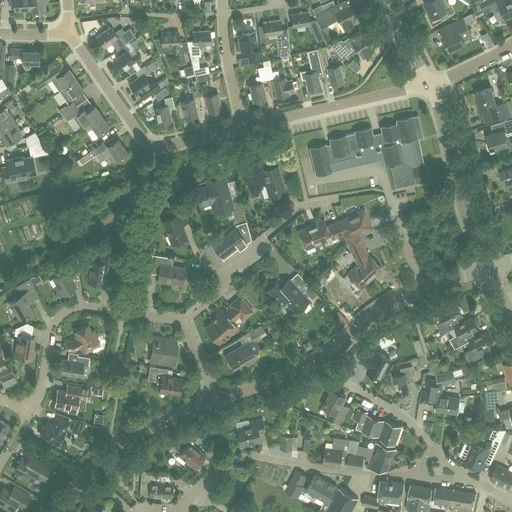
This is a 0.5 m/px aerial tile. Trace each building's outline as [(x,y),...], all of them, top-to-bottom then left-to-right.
[(9,0),(10,9),(15,9),(15,11),(32,9),(31,0),(9,0)] [(31,0),(32,9),(32,11),(45,10),(44,0),(31,0)] [(423,0),(432,17),(439,13),(442,18),(448,15),(444,7),(449,5),(445,0),(423,0)] [(494,0),(484,0),(479,3),(480,4),(482,9),(496,2),(494,0)] [(511,0),(494,0),(496,2),(498,1),(499,2),(502,9),(495,13),(499,20),(506,17),(511,13),(511,0)] [(325,10),(315,15),(317,19),(321,28),(338,19),(341,25),(344,31),(354,26),(351,20),(357,16),(351,5),(344,8),(340,2),(325,10)] [(315,15),(325,10),(322,4),(313,9),(312,9),(315,15)] [(308,11),(291,14),(293,25),(293,27),(294,27),(310,25),(311,28),(310,27),(317,42),(319,41),(319,42),(325,39),(321,28),(317,19),(310,20),(308,11)] [(472,12),(462,17),(451,22),(455,29),(441,36),(448,49),(464,41),(463,40),(471,36),(468,31),(465,24),(469,22),(468,20),(474,17),(472,12)] [(291,55),(289,39),(288,29),(282,30),(281,20),(264,22),(266,36),(277,34),(281,57),(291,55)] [(98,39),(96,40),(100,47),(102,45),(104,47),(112,42),(117,50),(131,41),(122,28),(115,33),(110,26),(96,36),(98,39)] [(191,57),(198,56),(201,56),(201,48),(200,48),(199,44),(211,44),(210,30),(193,31),(193,41),(187,41),(191,57)] [(341,39),(331,45),(342,57),(349,53),(347,49),(354,45),(359,53),(362,58),(373,51),(370,46),(373,44),(366,33),(363,35),(360,30),(356,33),(342,41),(341,39)] [(255,31),(241,34),(243,39),(239,40),(241,51),(248,50),(250,63),(263,61),(261,48),(258,48),(255,31)] [(133,48),(133,49),(149,38),(145,32),(129,43),(133,48)] [(184,53),(183,42),(179,42),(179,32),(162,33),(162,38),(154,38),(159,53),(172,52),(172,53),(176,52),(179,65),(187,64),(184,53)] [(324,47),(317,48),(321,67),(328,66),(324,47)] [(22,55),(22,63),(22,65),(24,69),(28,69),(31,65),(31,63),(38,63),(39,51),(28,50),(28,49),(11,48),(10,59),(16,59),(17,55),(22,55)] [(314,67),(300,70),(302,79),(305,78),(308,90),(321,87),(318,74),(323,73),(321,67),(317,48),(308,51),(310,62),(312,61),(314,67)] [(127,51),(113,60),(120,71),(125,68),(129,73),(135,69),(132,64),(135,62),(141,58),(137,52),(131,56),(127,51)] [(198,56),(191,57),(190,57),(193,66),(194,74),(195,75),(209,72),(208,66),(199,68),(198,56)] [(160,65),(156,59),(145,66),(150,72),(160,65)] [(292,79),(286,80),(285,78),(280,79),(278,70),(272,72),(269,60),(263,61),(264,62),(263,62),(264,67),(264,66),(267,79),(273,78),(273,80),(272,81),(276,97),(282,96),(282,97),(287,96),(286,94),(295,92),(294,89),(298,88),(297,80),(292,81),(292,79)] [(353,61),(349,66),(356,73),(361,68),(353,61)] [(14,63),(4,63),(4,78),(14,78),(14,63)] [(340,65),(327,68),(330,84),(343,82),(341,72),(343,72),(343,71),(342,65),(340,66),(340,65)] [(194,74),(193,66),(184,68),(186,76),(194,74)] [(53,67),(35,79),(40,88),(52,80),(58,90),(64,87),(75,79),(68,68),(58,74),(53,67)] [(264,67),(257,68),(260,81),(267,80),(264,67)] [(209,72),(197,75),(198,81),(211,79),(209,72)] [(144,99),(148,95),(160,87),(155,81),(150,84),(143,74),(129,83),(137,95),(139,92),(144,99)] [(64,87),(58,90),(66,101),(71,97),(83,90),(75,79),(64,87)] [(253,102),(266,99),(262,83),(249,86),(253,102)] [(27,95),(36,90),(33,84),(24,90),(27,95)] [(193,98),(200,96),(197,84),(190,86),(193,98)] [(158,100),(169,92),(164,86),(157,91),(157,92),(154,94),(158,100)] [(511,105),(511,102),(509,103),(508,100),(496,104),(491,88),(476,92),(481,109),(479,110),(482,121),(495,117),(498,116),(499,120),(511,116),(511,105)] [(209,112),(222,110),(218,93),(205,96),(209,112)] [(168,109),(175,107),(172,96),(164,98),(166,105),(154,108),(158,124),(171,122),(168,109)] [(184,118),(198,115),(194,99),(187,100),(186,98),(184,98),(182,99),(182,101),(181,102),(184,118)] [(58,110),(62,115),(68,111),(77,105),(73,100),(58,110)] [(20,116),(24,114),(18,104),(14,106),(20,116)] [(81,129),(85,127),(101,115),(94,106),(86,111),(84,109),(81,111),(77,105),(68,111),(81,129)] [(0,128),(13,121),(9,113),(7,114),(4,109),(0,111),(0,128)] [(98,133),(108,126),(101,115),(85,127),(88,131),(93,127),(98,133)] [(310,147),(309,147),(316,175),(333,171),(383,159),(385,166),(390,165),(395,187),(430,180),(426,162),(424,163),(418,138),(423,137),(418,115),(413,116),(413,115),(396,119),(396,122),(381,125),(380,125),(381,132),(373,134),(371,126),(354,130),(354,133),(329,138),(330,144),(327,145),(326,143),(325,144),(310,148),(310,147)] [(511,118),(509,120),(494,124),(496,131),(485,134),(490,149),(495,147),(509,142),(507,135),(511,133),(511,118)] [(6,146),(21,138),(18,132),(19,131),(13,121),(0,128),(0,133),(3,138),(1,138),(6,146)] [(35,132),(25,139),(27,148),(29,148),(42,145),(35,132)] [(78,159),(91,150),(103,142),(99,137),(78,152),(81,157),(78,159)] [(103,142),(91,150),(95,155),(100,162),(108,156),(112,163),(127,153),(117,139),(106,146),(103,142)] [(32,157),(48,153),(42,145),(29,148),(30,156),(32,155),(32,157)] [(95,155),(91,150),(78,159),(82,164),(95,155)] [(9,166),(2,167),(6,182),(13,180),(13,179),(36,173),(32,157),(32,155),(30,156),(23,157),(23,156),(15,158),(15,159),(8,161),(9,166)] [(281,177),(288,175),(283,157),(265,162),(267,169),(261,170),(269,197),(285,193),(281,177)] [(504,183),(511,180),(511,166),(500,170),(504,183)] [(209,185),(197,188),(202,204),(213,201),(216,212),(232,207),(236,223),(244,220),(246,220),(239,195),(229,198),(223,177),(208,181),(209,185)] [(181,224),(188,222),(181,205),(171,209),(175,216),(162,221),(172,244),(187,238),(181,224)] [(363,210),(337,220),(337,221),(343,234),(346,240),(350,237),(352,241),(359,237),(358,235),(366,231),(367,233),(373,230),(363,210)] [(236,225),(211,243),(212,244),(213,244),(217,250),(216,251),(219,255),(220,254),(222,257),(237,245),(239,248),(243,246),(241,244),(250,237),(251,237),(250,236),(246,220),(244,220),(236,223),(236,224),(236,225)] [(305,249),(343,234),(337,221),(326,225),(324,220),(298,231),(305,249)] [(350,237),(346,240),(358,264),(347,274),(361,288),(382,269),(368,254),(368,255),(359,237),(352,241),(350,237)] [(74,273),(79,273),(76,251),(67,257),(69,261),(62,265),(65,270),(53,277),(58,286),(55,287),(60,296),(76,286),(69,275),(74,273)] [(100,263),(92,261),(89,261),(87,275),(89,275),(88,281),(104,284),(105,278),(111,279),(115,255),(101,252),(100,263)] [(173,258),(169,257),(169,258),(152,255),(149,273),(159,275),(158,282),(167,283),(167,282),(182,284),(184,268),(172,266),(173,258)] [(287,313),(293,308),(295,311),(308,300),(302,294),(305,292),(311,299),(317,295),(310,287),(298,273),(282,287),(277,282),(267,291),(280,305),(280,309),(284,313),(287,313)] [(20,294),(8,302),(17,319),(33,310),(29,303),(34,299),(30,291),(35,287),(31,278),(16,287),(20,294)] [(242,320),(252,311),(240,296),(229,305),(231,307),(224,313),(222,310),(215,315),(215,316),(215,317),(216,318),(217,319),(206,328),(209,331),(209,334),(213,339),(215,339),(219,343),(231,334),(232,335),(237,330),(231,322),(239,316),(242,320)] [(443,320),(436,324),(441,333),(449,329),(452,328),(449,322),(457,317),(463,314),(457,303),(439,313),(443,320)] [(458,333),(449,339),(455,348),(467,341),(464,336),(472,332),(479,328),(472,317),(460,323),(454,327),(455,327),(458,333)] [(16,328),(15,335),(19,335),(15,357),(32,360),(33,350),(32,350),(33,345),(34,338),(31,337),(32,331),(23,329),(23,325),(16,328)] [(83,352),(91,349),(93,352),(102,348),(98,342),(93,330),(90,331),(88,325),(75,331),(78,338),(73,341),(65,340),(64,349),(73,351),(80,348),(83,352)] [(254,341),(266,334),(262,325),(249,332),(254,341)] [(480,350),(493,342),(487,330),(475,337),(469,340),(473,347),(464,352),(470,362),(483,355),(480,350)] [(391,331),(378,338),(382,346),(395,339),(391,331)] [(167,345),(168,338),(150,335),(149,343),(153,343),(150,363),(174,366),(177,346),(167,345)] [(300,345),(295,337),(286,343),(290,350),(299,345),(300,345)] [(254,361),(253,359),(256,357),(248,342),(225,354),(234,370),(245,364),(246,365),(248,366),(254,362),(254,361)] [(380,379),(391,359),(378,352),(376,355),(365,350),(359,360),(370,366),(367,372),(380,379)] [(0,380),(14,374),(9,365),(5,367),(0,354),(0,380)] [(88,366),(89,358),(77,356),(76,362),(62,359),(60,373),(81,377),(83,365),(88,366)] [(511,382),(511,360),(503,363),(509,384),(511,382)] [(408,381),(415,380),(412,365),(400,368),(401,374),(394,376),(397,395),(410,392),(408,381)] [(179,394),(181,378),(171,377),(172,370),(149,366),(147,380),(157,382),(157,383),(161,384),(160,391),(179,394)] [(422,391),(420,402),(429,403),(436,404),(435,409),(457,413),(458,411),(459,401),(460,398),(441,396),(443,388),(443,384),(455,381),(452,370),(452,369),(441,372),(436,374),(438,381),(437,381),(428,379),(426,392),(422,391)] [(495,390),(503,388),(507,388),(505,377),(492,379),(493,380),(485,382),(487,390),(495,388),(495,390)] [(58,390),(55,406),(69,408),(68,413),(76,414),(77,409),(79,398),(86,399),(88,399),(90,388),(78,386),(68,385),(67,391),(58,390)] [(341,423),(350,407),(343,403),(346,396),(333,389),(323,407),(337,414),(334,419),(341,423)] [(499,402),(497,390),(485,391),(486,397),(481,398),(481,404),(484,404),(484,405),(486,410),(496,408),(495,403),(499,402)] [(511,406),(498,411),(500,417),(504,418),(511,415),(511,416),(511,406)] [(356,421),(360,422),(360,421),(361,421),(359,429),(362,430),(379,436),(381,430),(383,431),(381,439),(395,444),(402,426),(387,420),(385,427),(383,426),(385,421),(367,415),(368,412),(358,408),(354,419),(357,420),(356,421)] [(495,420),(494,410),(484,411),(485,421),(495,420)] [(104,414),(96,413),(94,425),(102,426),(104,414)] [(64,431),(69,423),(57,416),(52,425),(48,422),(40,435),(58,445),(65,432),(64,431)] [(258,432),(265,431),(262,419),(249,422),(250,426),(237,429),(241,445),(260,441),(258,432)] [(0,442),(9,426),(0,420),(0,442)] [(86,424),(75,420),(72,431),(80,434),(82,430),(84,430),(86,424)] [(493,429),(490,437),(500,442),(506,429),(493,429)] [(195,469),(206,455),(192,444),(197,438),(187,430),(173,447),(180,453),(178,455),(195,469)] [(509,445),(511,438),(511,433),(506,431),(501,442),(509,445)] [(292,449),(297,449),(298,437),(283,435),(281,447),(292,449)] [(359,447),(360,441),(352,439),(336,437),(334,449),(325,448),(323,464),(341,466),(342,459),(346,460),(348,452),(357,453),(359,447)] [(481,469),(490,450),(473,441),(464,461),(481,469)] [(369,450),(359,447),(357,453),(357,454),(367,456),(366,459),(373,461),(371,467),(387,469),(390,461),(393,462),(396,455),(393,454),(394,449),(376,443),(373,451),(369,450)] [(362,469),(364,456),(350,454),(348,467),(362,469)] [(29,455),(26,460),(22,458),(14,470),(33,481),(36,476),(44,481),(51,468),(29,455)] [(511,470),(497,464),(490,478),(510,487),(511,481),(511,470)] [(285,490),(289,492),(298,497),(304,487),(301,485),(307,476),(296,470),(285,490)] [(141,473),(140,489),(142,489),(142,495),(149,496),(172,497),(172,496),(173,496),(174,490),(172,490),(173,483),(171,482),(161,482),(161,475),(147,474),(144,471),(141,473)] [(325,511),(329,502),(330,502),(338,487),(315,474),(306,490),(311,492),(309,497),(315,500),(317,496),(325,500),(320,508),(325,511)] [(402,503),(404,483),(381,480),(378,498),(365,495),(362,504),(378,508),(380,500),(402,503)] [(423,511),(428,511),(432,487),(410,484),(406,509),(423,511)] [(14,486),(11,493),(3,488),(0,492),(0,502),(12,510),(15,504),(23,508),(30,496),(18,489),(19,489),(14,486)] [(325,511),(349,511),(358,497),(339,486),(325,511)] [(433,503),(450,505),(453,489),(435,487),(433,503)] [(474,508),(476,493),(453,489),(450,505),(451,505),(451,504),(459,506),(458,511),(467,511),(471,511),(472,508),(474,508)]
